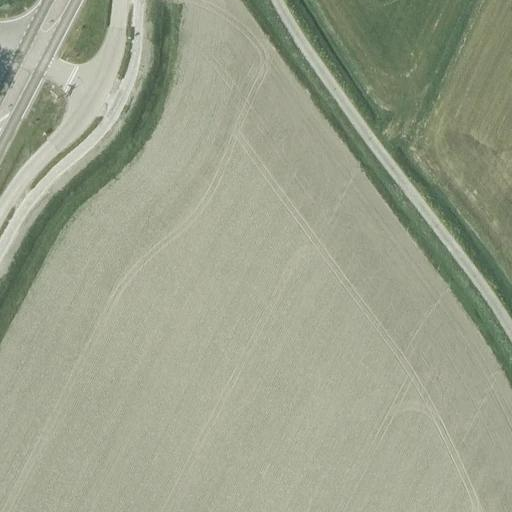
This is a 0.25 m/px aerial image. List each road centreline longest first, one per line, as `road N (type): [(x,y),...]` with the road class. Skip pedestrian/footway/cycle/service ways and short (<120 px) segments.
road 1 (unclassified): [(511,334),(274,0)]
road 2 (unclassified): [(0,214),(92,92)]
